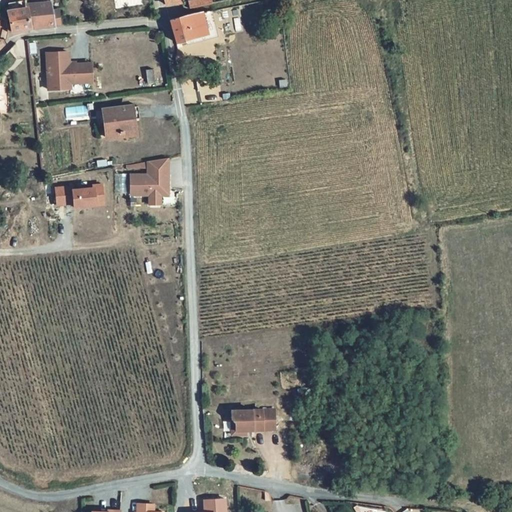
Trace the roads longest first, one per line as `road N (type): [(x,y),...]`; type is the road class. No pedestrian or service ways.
road 1 (residential): [(199,469),(181,179),(160,28)]
road 2 (residential): [(199,469),(310,492),(407,499)]
road 3 (residential): [(0,481),(59,496),(199,469)]
road 4 (residential): [(160,28),(13,44)]
